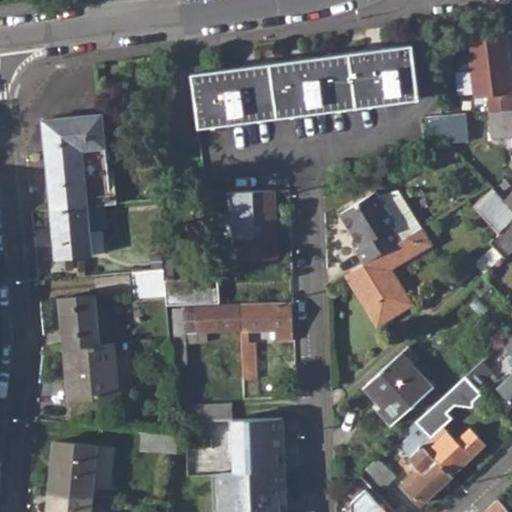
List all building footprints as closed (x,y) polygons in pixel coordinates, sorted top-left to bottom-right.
[(469,35),(475,96),(488,95),(489,110),(511,108),(511,103),(506,32),(469,35)] [(205,182),(427,153),(423,116),(413,43),(191,73),(205,182)] [(458,70),(460,90),(473,89),(471,69),(458,70)] [(511,134),(511,108),(489,110),(491,135),(511,134)] [(43,119),(51,206),(88,204),(105,202),(110,202),(100,112),(43,119)] [(423,116),(445,140),(467,138),(465,112),(423,116)] [(377,171),(382,184),(416,170),(412,159),(377,171)] [(499,184),(504,189),(509,185),(504,180),(499,184)] [(420,229),(394,186),(375,193),(395,225),(391,228),(399,241),(420,229)] [(489,241),(502,257),(511,248),(511,207),(504,200),(492,187),(474,205),(499,231),(489,241)] [(229,192),(232,264),(275,263),(272,190),(229,192)] [(353,249),(363,264),(399,241),(391,228),(395,225),(375,193),(374,191),(336,214),(356,247),(353,249)] [(449,210),(456,221),(475,209),(468,198),(449,210)] [(107,226),(105,202),(88,204),(51,206),(55,259),(92,256),(90,227),(107,226)] [(346,274),(378,325),(411,304),(389,267),(430,243),(420,229),(399,241),(363,264),(346,274)] [(133,297),(165,295),(164,278),(163,268),(131,271),(133,297)] [(482,275),(487,280),(494,275),(488,270),(482,275)] [(165,295),(165,303),(168,303),(197,302),(218,302),(218,276),(164,278),(165,295)] [(66,351),(115,355),(114,342),(99,343),(95,292),(60,295),(66,351)] [(197,306),(197,302),(168,303),(173,361),(174,374),(200,372),(198,348),(192,348),(191,330),(198,330),(240,328),(239,304),(197,306)] [(276,327),(277,338),(291,338),(290,302),(239,304),(240,328),(246,328),(276,327)] [(511,354),(511,371),(497,386),(511,400),(511,329),(500,341),(511,354)] [(246,342),(240,342),(241,378),(254,378),(253,342),(246,342)] [(378,411),(391,424),(432,386),(400,350),(362,385),(382,406),(378,411)] [(66,351),(70,394),(118,390),(115,355),(66,351)] [(463,375),(474,386),(490,370),(480,360),(463,375)] [(406,429),(450,474),(484,444),(468,428),(454,441),(440,426),(450,417),(445,411),(453,404),(471,409),(472,400),(480,392),(474,386),(463,375),(406,429)] [(178,412),(179,420),(229,418),(231,418),(230,403),(192,404),(192,411),(178,412)] [(284,511),(281,416),(231,418),(229,418),(230,444),(233,444),(234,473),(210,474),(211,511),(284,511)] [(141,450),(176,452),(177,432),(143,429),(141,450)] [(406,487),(420,503),(450,474),(406,429),(364,467),(383,487),(395,476),(388,469),(400,459),(417,477),(406,487)] [(49,489),(93,493),(98,446),(54,441),(49,489)] [(47,511),(91,511),(93,493),(49,489),(47,511)] [(349,511),(387,511),(364,489),(349,503),(349,511)] [(483,511),(511,511),(511,489),(500,501),(498,498),(483,511)]
